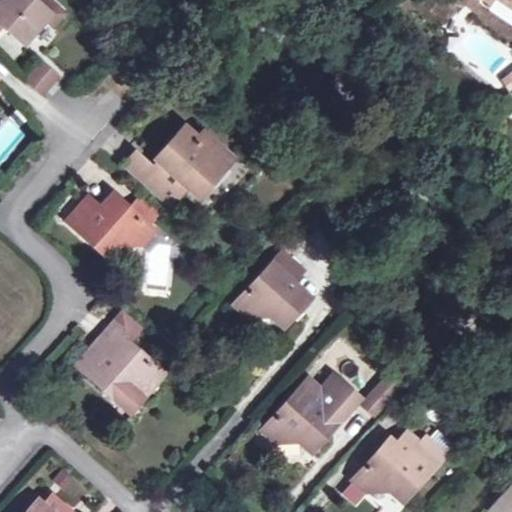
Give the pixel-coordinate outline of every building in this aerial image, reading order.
[(25,43),(46,18),(49,14),(34,0),(0,0),(0,1),(0,31),(6,25),(25,43)] [(34,0),(49,14),(46,18),(51,24),(64,11),(52,0),(34,0)] [(511,0),(484,0),(487,2),(488,0),(499,0),(511,8),(511,0)] [(33,53),(16,77),(45,97),(62,74),(33,53)] [(509,89),(511,87),(511,71),(502,76),(509,89)] [(12,110),(0,116),(0,157),(30,139),(12,110)] [(163,164),(182,181),(193,191),(203,179),(207,183),(229,158),(202,133),(197,139),(184,126),(156,157),(163,164)] [(143,181),(153,169),(135,152),(124,164),(143,181)] [(182,181),(163,164),(156,172),(175,188),(182,181)] [(181,194),(175,188),(156,172),(153,169),(143,181),(170,206),(181,194)] [(152,230),(147,225),(131,211),(112,194),(98,210),(86,200),(67,221),(108,256),(117,245),(141,243),(152,230)] [(143,197),(131,211),(147,225),(159,211),(143,197)] [(310,299),(292,282),(304,270),(284,251),(235,305),(249,318),(270,316),(284,328),(310,299)] [(111,328),(95,345),(108,356),(123,339),(128,343),(139,330),(122,315),(111,328)] [(312,452),(350,409),(333,393),(328,398),(308,380),(263,432),(277,444),(300,441),(312,452)] [(343,383),(333,393),(350,409),(360,398),(343,383)] [(365,407),(378,418),(397,395),(385,385),(365,407)] [(131,390),(141,399),(151,387),(131,390)] [(426,435),(418,445),(429,454),(437,445),(426,435)] [(438,462),(429,454),(418,445),(406,456),(389,440),(345,491),(358,502),(365,492),(390,492),(401,502),(438,462)] [(490,511),(511,511),(511,485),(490,511)] [(50,511),(40,503),(31,511),(25,511),(50,511)]
